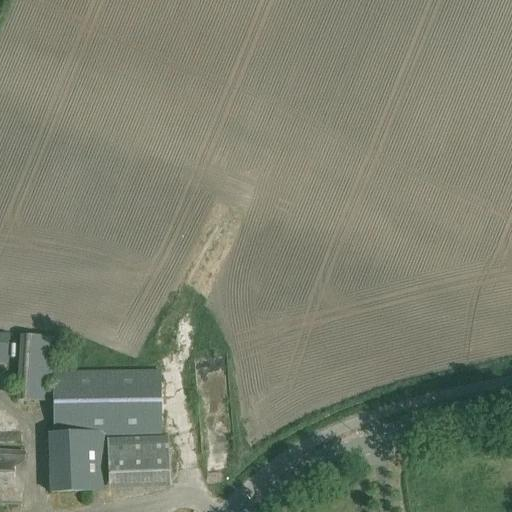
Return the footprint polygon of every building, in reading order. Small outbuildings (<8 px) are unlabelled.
[(10,335),(0,334),(0,366),(8,367),(10,335)] [(55,340),(19,337),(14,402),(50,405),(53,405),(53,434),(50,434),(51,494),(105,493),(105,436),(161,435),(160,373),(55,374),(55,340)] [(224,389),(204,393),(209,415),(228,411),(224,389)] [(210,419),(212,468),(230,468),(228,418),(210,419)] [(168,480),(166,437),(106,440),(108,483),(168,480)] [(0,505),(19,506),(25,453),(0,451),(0,505)]
